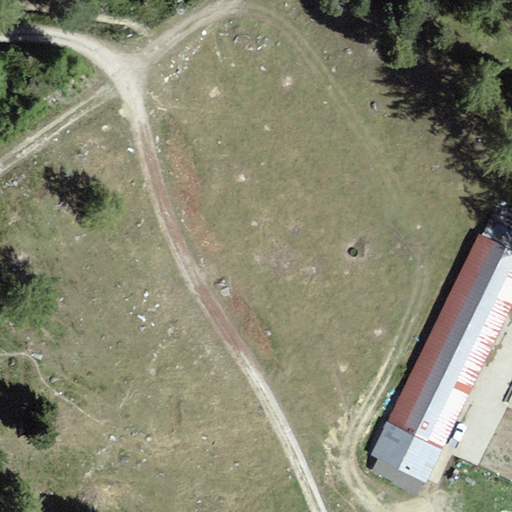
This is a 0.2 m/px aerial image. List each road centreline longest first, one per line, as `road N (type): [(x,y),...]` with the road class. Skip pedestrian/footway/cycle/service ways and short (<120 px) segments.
road 1 (track): [(323,511),(167,225)]
road 2 (track): [(167,225),(129,83),(85,43)]
